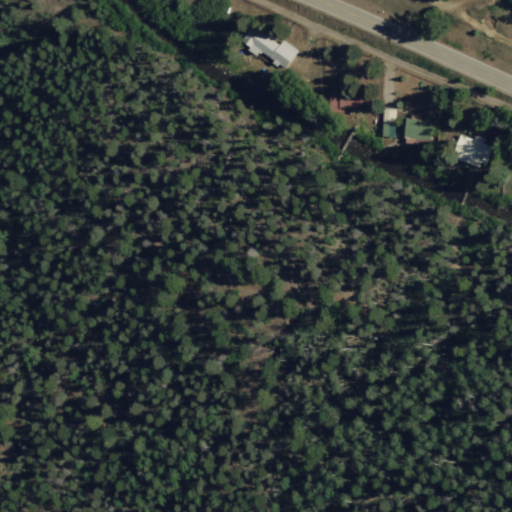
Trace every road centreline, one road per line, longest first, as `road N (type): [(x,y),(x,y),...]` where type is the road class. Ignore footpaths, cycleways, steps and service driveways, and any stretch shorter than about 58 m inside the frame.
road 1 (residential): [(265,0),(511,110)]
road 2 (primary): [(511,83),(317,0)]
